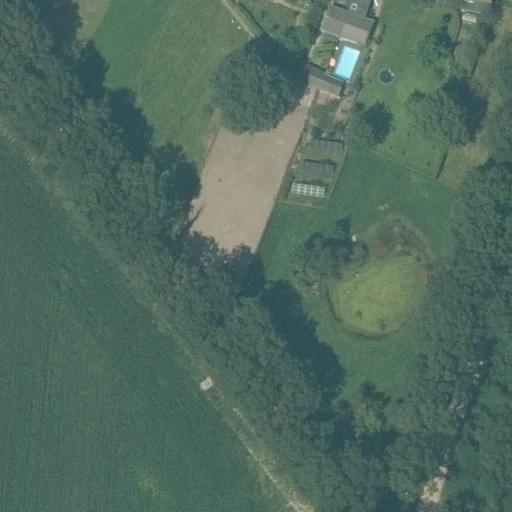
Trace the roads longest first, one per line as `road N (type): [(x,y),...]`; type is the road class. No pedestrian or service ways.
road 1 (track): [(344,511),(0,62)]
road 2 (track): [(511,255),(428,511)]
